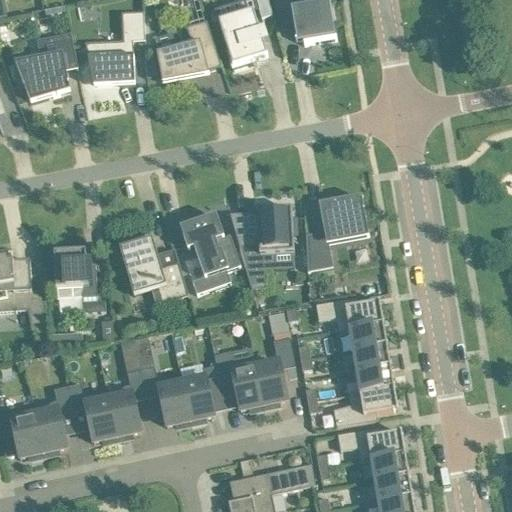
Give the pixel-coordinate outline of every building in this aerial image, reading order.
[(310,0),(273,0),(282,30),(294,28),(296,43),(304,42),(305,48),(337,43),(331,7),(312,10),(310,0)] [(259,8),(262,18),(271,15),(268,6),(259,8)] [(66,15),(65,10),(45,14),(46,19),(66,15)] [(239,18),(240,22),(221,28),(229,55),(227,56),(233,74),(253,67),(252,64),(268,58),(264,44),(268,43),(266,38),(267,38),(265,31),(260,33),(254,14),(239,18)] [(144,16),(129,17),(130,35),(123,35),(124,45),(86,47),(90,67),(91,67),(91,66),(95,66),(96,88),(97,88),(97,87),(116,86),(116,87),(132,86),(131,66),(135,66),(134,45),(146,44),(144,16)] [(160,55),(158,55),(164,86),(222,70),(207,25),(187,31),(192,47),(160,56),(160,55)] [(79,72),(72,39),(42,45),(45,61),(42,62),(41,61),(16,66),(22,82),(30,101),(31,101),(31,104),(53,98),(54,100),(61,98),(60,96),(71,94),(67,74),(79,72)] [(311,276),(311,275),(311,271),(333,266),(328,243),(368,236),(367,232),(368,231),(362,200),(320,208),(325,236),(307,239),(309,276),(311,276)] [(258,213),(260,249),(240,250),(252,293),(266,292),(264,258),(295,256),(294,239),(299,238),(298,221),(293,222),(292,211),(279,212),(279,208),(262,209),(262,213),(258,213)] [(217,219),(189,229),(192,237),(186,239),(186,238),(184,239),(189,254),(191,253),(190,253),(195,251),(206,281),(226,274),(227,275),(241,270),(231,240),(225,242),(217,219)] [(153,242),(120,251),(135,299),(158,292),(163,307),(189,299),(179,266),(162,271),(153,242)] [(87,254),(71,255),(71,253),(53,254),(54,272),(56,272),(57,303),(59,303),(84,301),(85,317),(106,316),(106,304),(98,305),(96,269),(93,269),(93,265),(87,265),(87,254)] [(46,313),(45,295),(32,295),(31,265),(14,266),(13,259),(7,260),(8,262),(1,263),(0,260),(0,259),(0,315),(15,315),(28,314),(46,313)] [(371,298),(391,294),(389,281),(369,284),(371,298)] [(337,323),(339,335),(384,327),(381,305),(358,309),(357,302),(316,309),(319,325),(337,323)] [(286,313),(270,317),(276,341),(292,337),(286,313)] [(287,314),(289,326),(298,324),(296,313),(287,314)] [(114,325),(103,325),(104,347),(115,347),(114,325)] [(350,334),(353,354),(388,349),(384,327),(339,335),(339,336),(350,334)] [(83,337),(54,338),(54,350),(83,349),(83,337)] [(279,366),(257,371),(266,413),(266,412),(279,410),(278,406),(288,404),(281,369),(296,366),(292,341),(274,346),(279,366)] [(353,354),(357,376),(392,370),(388,349),(353,354)] [(299,351),(301,363),(311,361),(309,350),(299,351)] [(311,361),(301,363),(303,375),(313,373),(311,361)] [(231,367),(218,370),(225,405),(239,402),(241,414),(251,412),(252,416),(265,413),(266,413),(257,371),(233,376),(231,367)] [(225,405),(218,370),(204,372),(206,382),(183,387),(192,429),(193,429),(193,428),(206,426),(205,422),(215,420),(212,408),(225,405)] [(349,398),(349,399),(395,391),(392,370),(357,376),(360,396),(349,398)] [(156,371),(142,374),(147,399),(160,396),(168,430),(178,428),(179,431),(191,429),(192,429),(183,387),(160,391),(156,371)] [(131,389),(108,394),(119,445),(119,444),(132,442),(131,438),(141,436),(134,402),(147,399),(142,374),(128,377),(131,389)] [(82,387),(68,390),(74,415),(87,412),(94,446),(104,444),(105,447),(118,445),(119,445),(108,394),(85,399),(82,387)] [(57,405),(34,410),(45,461),(46,461),(46,460),(59,457),(58,454),(68,452),(60,418),(74,415),(68,390),(55,393),(57,405)] [(395,391),(349,399),(351,410),(334,415),(337,431),(378,424),(377,417),(399,413),(395,391)] [(306,394),(308,406),(318,404),(316,392),(306,394)] [(318,404),(308,406),(310,417),(320,416),(318,404)] [(21,462),(31,460),(31,463),(44,460),(45,461),(34,410),(11,415),(11,414),(0,416),(0,431),(2,442),(16,439),(21,462)] [(359,454),(360,465),(406,457),(402,435),(380,439),(379,432),(338,439),(341,455),(359,454)] [(372,464),(375,484),(410,478),(406,457),(360,465),(361,466),(372,464)] [(317,460),(319,472),(329,470),(327,458),(317,460)] [(229,507),(230,511),(274,511),(272,499),(317,489),(313,468),(233,485),(237,505),(229,507)] [(329,470),(319,472),(321,484),(331,482),(329,470)] [(375,484),(379,506),(413,500),(410,478),(375,484)] [(379,506),(379,511),(415,511),(413,500),(379,506)] [(319,504),(320,511),(329,511),(328,502),(319,504)]
